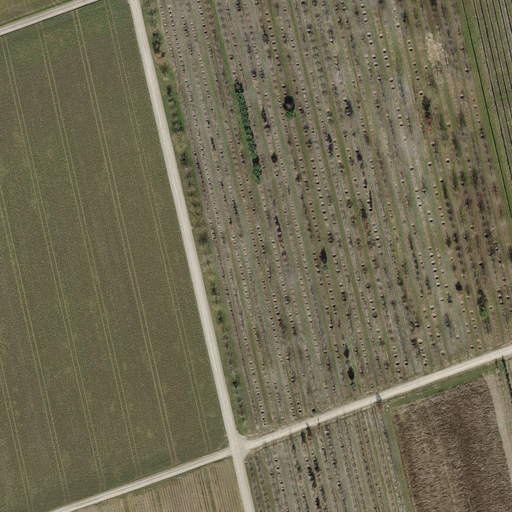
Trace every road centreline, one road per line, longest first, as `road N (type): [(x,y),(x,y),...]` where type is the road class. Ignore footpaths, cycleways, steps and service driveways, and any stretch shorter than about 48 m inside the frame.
road 1 (track): [(250,511),(135,0)]
road 2 (track): [(66,511),(511,349)]
